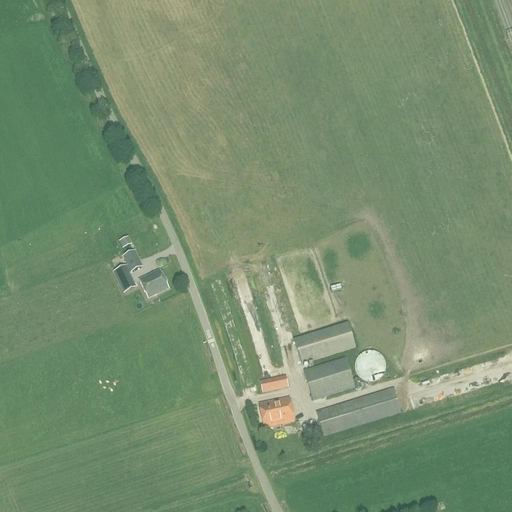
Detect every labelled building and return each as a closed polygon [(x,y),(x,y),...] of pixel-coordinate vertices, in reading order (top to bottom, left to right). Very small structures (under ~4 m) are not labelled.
[(119,242),(122,248),(131,244),(128,238),(128,237),(119,241),(119,242)] [(130,273),(141,268),(133,251),(122,257),(126,265),(130,273)] [(130,273),(126,265),(117,270),(114,271),(118,279),(121,278),(130,273)] [(159,270),(139,281),(148,299),(169,289),(159,270)] [(125,293),(136,287),(132,280),(121,286),(125,293)] [(301,364),(354,348),(347,324),(293,340),(301,364)] [(379,379),(383,376),(384,372),(385,367),(384,363),(383,359),(380,356),(376,353),(371,352),(367,352),(363,354),(359,356),(356,360),(355,364),(355,369),(356,373),(358,377),(362,380),(366,382),(371,383),(375,382),(379,379)] [(312,401),(354,388),(346,359),(303,372),(312,401)] [(495,371),(426,387),(429,399),(497,383),(495,371)] [(285,376),(260,382),(262,393),(287,387),(285,376)] [(393,389),(316,412),(323,437),(400,413),(393,389)] [(289,398),(258,405),(263,428),(294,422),(289,398)]
